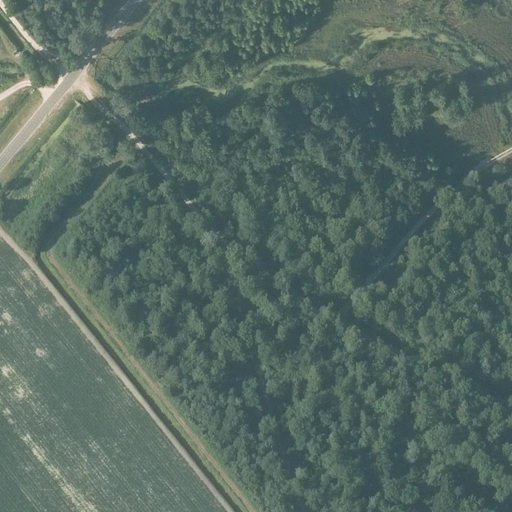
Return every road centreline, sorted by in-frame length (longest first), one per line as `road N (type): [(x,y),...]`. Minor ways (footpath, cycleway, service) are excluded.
road 1 (track): [(135,141),(49,251),(251,511)]
road 2 (track): [(111,111),(224,247),(331,319)]
road 3 (track): [(219,240),(302,511)]
road 4 (track): [(331,319),(415,222),(511,148)]
road 5 (tertiary): [(0,163),(135,0)]
road 6 (track): [(331,319),(511,405)]
road 7 (track): [(0,2),(32,43),(88,88)]
